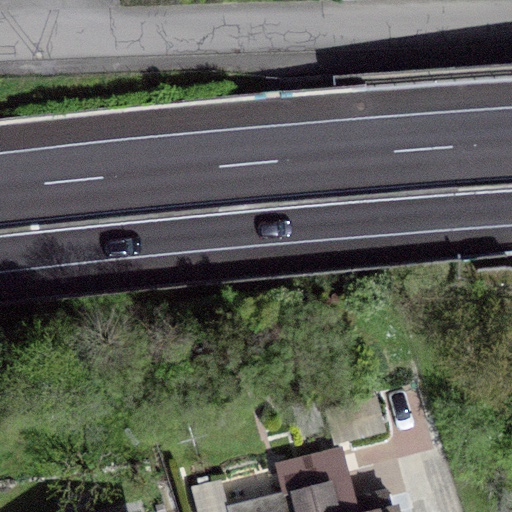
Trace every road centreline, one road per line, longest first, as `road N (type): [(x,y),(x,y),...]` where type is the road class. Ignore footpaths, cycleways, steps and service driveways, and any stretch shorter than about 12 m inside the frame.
road 1 (motorway): [(511,143),(0,190)]
road 2 (motorway): [(0,254),(511,208)]
road 3 (residential): [(511,35),(0,66)]
